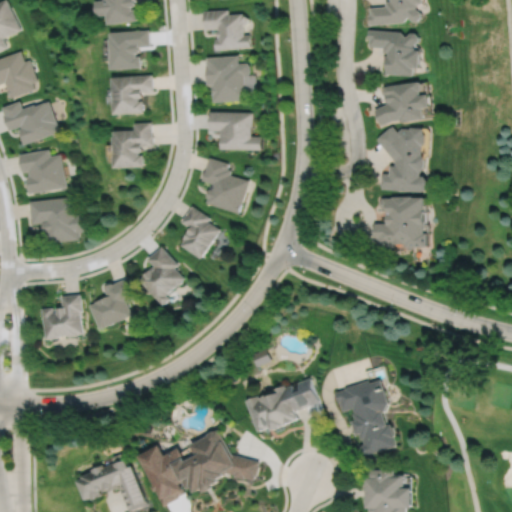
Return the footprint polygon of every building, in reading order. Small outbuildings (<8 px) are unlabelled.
[(7,0),(2,0),(0,1),(0,51),(9,47),(4,38),(22,29),(7,0)] [(108,0),(100,1),(102,16),(110,15),(111,24),(140,20),(139,8),(135,9),(134,6),(139,5),(138,0),(108,0)] [(420,6),(420,4),(426,4),(425,0),(392,0),(392,1),(387,1),(388,6),(371,7),(371,14),(370,14),(370,25),(406,22),(410,17),(416,21),(421,21),(424,18),(424,13),(418,8),(420,6)] [(243,13),(229,14),(228,9),(204,11),(205,29),(219,28),(219,29),(218,30),(218,38),(219,38),(220,38),(216,39),(217,50),(251,47),(250,34),(244,35),(243,26),(249,19),(243,13)] [(152,29),(114,32),(114,38),(113,38),(113,48),(115,47),(116,57),(114,57),(115,69),(144,67),(143,55),(139,56),(139,53),(143,52),(143,46),(153,46),(152,29)] [(403,32),(370,29),(369,40),(371,40),(370,46),(385,47),(384,53),(390,53),(390,55),(387,55),(387,64),(388,64),(387,74),(415,76),(416,68),(421,69),(423,51),(417,51),(417,49),(415,46),(421,42),(421,37),(418,33),(413,33),(408,37),(403,32)] [(22,50),(0,58),(0,84),(7,82),(13,97),(36,89),(34,83),(39,81),(32,59),(26,61),(22,50)] [(248,63),(239,63),(239,55),(208,57),(208,65),(207,65),(208,84),(215,84),(215,85),(213,85),(214,96),(215,96),(215,102),(247,100),(245,75),(249,74),(250,71),(250,66),(248,63)] [(115,77),(116,93),(118,92),(119,102),(117,102),(118,115),(148,112),(146,100),(142,100),(142,98),(147,97),(146,91),(157,90),(155,74),(115,77)] [(394,121),(402,120),(402,123),(426,120),(424,109),(432,108),(431,95),(423,96),(422,91),(423,91),(422,82),(385,87),(385,88),(384,90),(384,94),(386,95),(387,97),(388,97),(389,103),(390,103),(390,104),(389,104),(376,110),(383,126),(394,121)] [(22,101),(4,107),(7,114),(6,115),(11,130),(22,126),(23,128),(21,129),(23,133),(21,134),(25,145),(62,131),(50,101),(38,106),(37,104),(25,109),(22,101)] [(211,112),(211,130),(221,131),(221,149),(261,150),(262,136),(252,136),(252,126),(253,126),(253,112),(211,112)] [(154,122),(138,123),(138,130),(117,131),(118,137),(116,137),(117,147),(119,147),(119,156),(117,156),(118,169),(148,167),(147,155),(143,155),(143,152),(147,152),(147,146),(157,145),(156,135),(155,135),(154,122)] [(397,161),(397,166),(392,166),(392,173),(385,173),(384,189),(425,193),(430,189),(430,182),(426,177),(422,177),(422,174),(426,171),(427,159),(424,155),(425,146),(428,144),(428,137),(426,133),(426,129),(412,127),(412,129),(404,128),(400,132),(394,126),(378,139),(397,161)] [(21,154),(24,173),(30,172),(31,176),(29,177),(30,181),(29,182),(31,194),(68,187),(62,154),(52,156),(51,149),(21,154)] [(210,157),(206,170),(207,170),(204,181),(212,183),(207,198),(209,199),(207,204),(239,213),(249,180),(230,175),(232,170),(227,169),(229,163),(210,157)] [(31,201),(33,222),(45,221),(46,230),(48,241),(79,237),(79,230),(84,229),(82,213),(78,213),(76,196),(31,201)] [(384,207),(384,210),(390,210),(390,223),(376,224),(376,237),(378,237),(378,245),(397,244),(397,240),(407,240),(407,244),(430,243),(430,233),(427,233),(427,227),(428,227),(428,212),(426,212),(426,198),(414,199),(414,197),(394,197),(394,198),(384,199),(384,201),(382,202),(382,206),(384,207)] [(195,206),(184,221),(192,226),(185,236),(187,237),(183,242),(203,256),(220,230),(209,222),(212,218),(195,206)] [(163,244),(149,257),(155,264),(145,273),(145,274),(141,278),(164,303),(171,296),(168,292),(177,283),(179,283),(183,280),(183,278),(185,276),(176,266),(180,262),(163,244)] [(128,276),(114,282),(114,281),(108,283),(108,284),(106,285),(109,294),(97,299),(97,301),(92,303),(101,326),(133,313),(128,299),(136,296),(128,276)] [(44,306),(48,337),(59,336),(59,334),(69,333),(69,335),(78,334),(78,332),(84,331),(82,310),(84,310),(82,292),(63,294),(65,305),(59,305),(59,310),(56,310),(55,305),(44,306)] [(252,352),(258,364),(272,358),(266,346),(252,352)] [(390,401),(383,377),(371,381),(370,378),(346,386),(346,387),(337,390),(340,401),(341,400),(344,409),(354,406),(356,411),(355,412),(356,418),(354,418),(358,432),(361,431),(363,437),(364,437),(366,442),(362,443),(362,445),(361,445),(363,453),(365,453),(365,454),(398,444),(395,435),(397,434),(393,421),(389,422),(386,410),(390,401)] [(247,398),(259,429),(273,424),(274,428),(286,423),(285,422),(287,421),(287,422),(296,418),(296,417),(300,416),(297,409),(310,403),(303,386),(296,389),(293,382),(286,385),(286,383),(273,388),(274,390),(260,395),(259,393),(247,398)] [(233,452),(219,427),(215,429),(207,433),(192,441),(198,452),(199,454),(191,459),(189,455),(187,456),(182,446),(168,453),(162,443),(142,454),(158,483),(156,484),(155,485),(166,504),(180,497),(179,495),(187,491),(185,489),(187,488),(183,482),(187,480),(191,488),(193,487),(195,491),(203,486),(205,491),(214,486),(213,483),(220,479),(219,477),(226,473),(226,472),(228,471),(235,473),(235,474),(246,477),(246,476),(255,478),(256,475),(258,475),(261,464),(259,463),(261,460),(233,452)] [(124,451),(114,455),(116,460),(106,465),(105,463),(94,467),(95,470),(83,474),(84,476),(78,479),(87,498),(93,496),(94,498),(104,494),(101,489),(104,488),(105,490),(110,488),(111,491),(121,486),(120,483),(126,480),(128,485),(122,487),(133,511),(150,503),(149,500),(150,500),(135,464),(132,465),(128,458),(127,458),(124,451)] [(408,511),(408,506),(414,505),(414,485),(405,485),(405,473),(396,473),(396,467),(371,467),(371,475),(368,475),(368,506),(371,506),(371,511),(408,511)]
